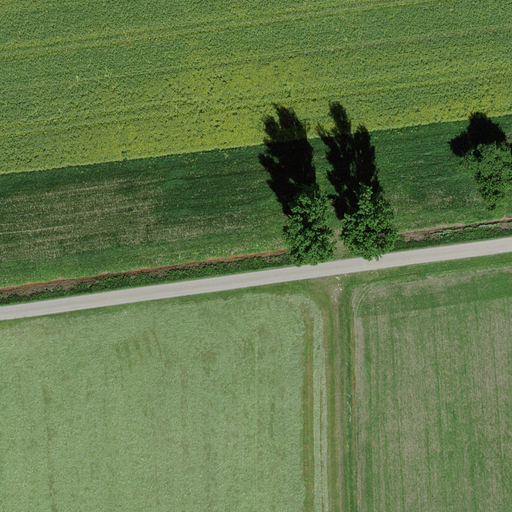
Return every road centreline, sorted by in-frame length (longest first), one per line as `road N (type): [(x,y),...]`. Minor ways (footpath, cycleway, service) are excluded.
road 1 (track): [(511,246),(0,314)]
road 2 (track): [(343,511),(336,270)]
